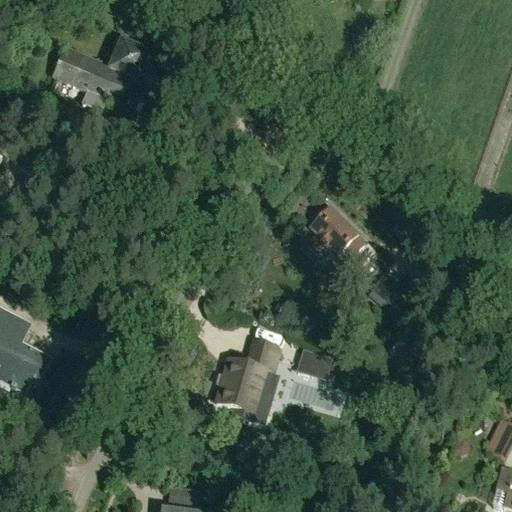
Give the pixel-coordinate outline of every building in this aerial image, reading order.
[(100,117),(106,103),(117,108),(129,80),(137,83),(147,58),(124,50),(114,72),(65,52),(53,81),(86,95),(80,109),(100,117)] [(173,145),(139,127),(129,145),(163,164),(173,145)] [(310,231),(316,237),(305,249),(318,261),(329,249),(340,259),(345,254),(354,262),(367,247),(358,240),(359,239),(329,211),(310,231)] [(371,242),(382,233),(366,215),(355,225),(371,242)] [(399,295),(382,279),(369,293),(386,308),(399,295)] [(30,330),(0,314),(0,369),(1,370),(0,371),(0,384),(24,397),(31,384),(38,388),(51,363),(21,348),(30,330)] [(416,357),(398,343),(383,362),(402,376),(416,357)] [(216,406),(234,412),(231,422),(262,430),(268,411),(256,408),(259,397),(265,378),(271,380),(279,353),(276,352),(276,351),(252,344),(245,370),(228,366),(216,406)] [(297,371),(326,379),(330,363),(301,355),(297,371)] [(511,429),(499,424),(484,455),(503,464),(511,446),(511,429)] [(511,511),(511,473),(502,470),(495,494),(496,494),(492,508),(492,510),(493,511),(502,511),(503,511),(504,511),(511,511)]
